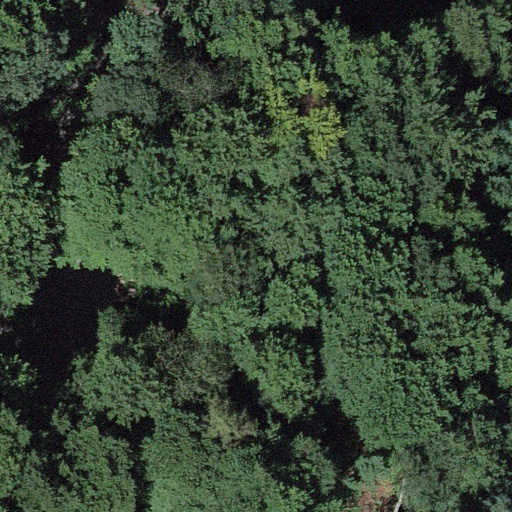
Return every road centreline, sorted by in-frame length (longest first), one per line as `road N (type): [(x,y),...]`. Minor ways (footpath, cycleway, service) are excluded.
road 1 (track): [(0,338),(61,205),(82,123),(92,0)]
road 2 (track): [(115,511),(95,440),(0,348)]
